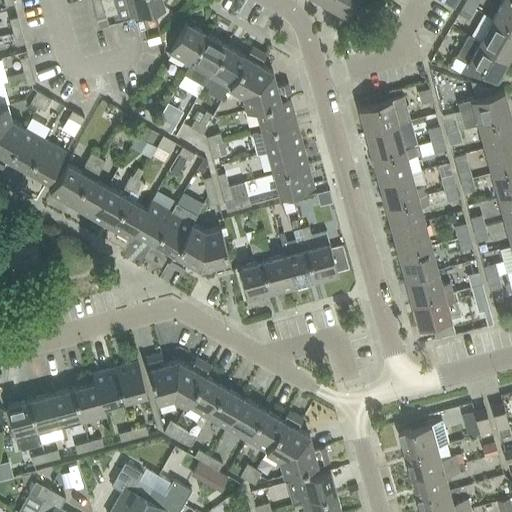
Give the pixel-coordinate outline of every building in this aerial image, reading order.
[(108,25),(104,13),(100,0),(98,0),(93,2),(99,27),(108,25)] [(162,0),(126,0),(131,16),(165,7),(162,0)] [(327,0),(326,3),(349,16),(357,0),(327,0)] [(465,0),(464,3),(474,8),(478,0),(465,0)] [(511,30),(511,1),(509,0),(502,0),(492,19),(511,30)] [(468,19),(474,8),(464,3),(458,13),(468,19)] [(13,32),(21,29),(17,16),(9,18),(13,32)] [(508,58),(511,51),(511,30),(492,19),(479,41),(508,58)] [(189,64),(207,33),(186,22),(169,52),(189,64)] [(16,45),(25,43),(21,29),(13,32),(16,45)] [(185,73),(178,85),(197,96),(204,84),(209,75),(227,45),(207,33),(189,64),(190,64),(185,73)] [(468,34),(455,56),(467,63),(461,74),(488,82),(491,77),(496,80),(508,58),(479,41),(468,34)] [(447,57),(453,44),(443,39),(436,52),(447,57)] [(247,56),(246,56),(227,45),(209,75),(229,87),(247,56)] [(242,94),(273,71),(260,64),(266,54),(252,46),(246,56),(247,56),(229,87),(242,94)] [(23,71),(32,69),(28,56),(20,58),(23,71)] [(27,84),(35,82),(32,69),(23,71),(27,84)] [(287,98),(287,97),(286,93),(290,92),(288,82),(277,85),(273,71),(242,94),(247,110),(256,107),(287,98)] [(421,104),(432,101),(428,88),(417,91),(421,104)] [(37,106),(44,94),(37,90),(30,102),(37,106)] [(471,99),(457,102),(464,127),(478,124),(510,115),(504,90),(471,99)] [(44,110),(51,98),(44,94),(37,106),(44,110)] [(397,123),(397,124),(410,120),(403,95),(359,108),(365,131),(397,123)] [(262,129),(296,119),(290,96),(287,97),(287,98),(256,107),(262,129)] [(0,127),(11,119),(7,104),(0,105),(0,127)] [(155,123),(160,116),(148,109),(143,116),(155,123)] [(76,131),(80,124),(84,117),(72,110),(68,117),(70,118),(66,125),(76,131)] [(199,122),(206,126),(213,114),(206,110),(199,122)] [(485,148),(511,140),(511,121),(510,115),(478,124),(485,148)] [(160,116),(155,123),(167,130),(171,123),(160,116)] [(455,119),(454,117),(443,120),(447,132),(458,129),(455,119)] [(8,158),(25,127),(11,119),(0,127),(0,166),(2,167),(8,158)] [(206,126),(199,122),(194,119),(190,126),(202,133),(206,126)] [(262,129),(252,131),(258,153),(268,151),(302,141),(296,119),(262,129)] [(401,138),(397,124),(397,123),(365,131),(372,156),(410,146),(408,137),(401,138)] [(430,140),(442,137),(438,125),(427,128),(430,140)] [(27,169),(45,138),(25,127),(8,158),(27,169)] [(450,144),(461,141),(458,129),(447,132),(450,144)] [(217,142),(222,140),(220,132),(206,136),(208,144),(217,141),(217,142)] [(434,153),(445,149),(442,137),(430,140),(434,153)] [(48,181),(65,150),(45,138),(27,169),(48,181)] [(212,157),(220,155),(226,153),(222,140),(217,142),(217,141),(208,144),(212,157)] [(491,172),(511,166),(511,140),(485,148),(491,172)] [(274,173),(308,164),(302,141),(268,151),(274,173)] [(411,172),(406,157),(416,154),(413,145),(410,146),(372,156),(378,181),(411,172)] [(190,160),(194,153),(182,146),(178,153),(190,160)] [(98,156),(98,155),(91,152),(80,170),(67,163),(49,193),(70,205),(88,174),(91,168),(98,156)] [(98,156),(91,168),(98,172),(105,160),(98,156)] [(280,196),(314,186),(308,164),(274,173),(280,196)] [(460,181),(471,178),(468,166),(457,169),(460,181)] [(498,197),(511,192),(511,166),(491,172),(498,197)] [(221,187),(229,185),(225,172),(217,174),(221,187)] [(422,184),(415,187),(411,172),(378,181),(385,205),(425,194),(422,184)] [(444,188),(455,185),(451,173),(440,176),(444,188)] [(90,216),(107,186),(88,174),(70,205),(90,216)] [(131,191),(138,178),(131,174),(124,186),(124,187),(121,193),(107,186),(90,216),(110,227),(127,197),(131,191)] [(206,191),(215,189),(211,176),(203,178),(206,191)] [(138,178),(131,191),(138,195),(145,182),(138,178)] [(460,181),(463,192),(474,189),(471,178),(460,181)] [(224,201),(232,198),(229,185),(221,187),(224,201)] [(448,202),(458,198),(459,198),(455,185),(444,188),(448,202)] [(210,205),(218,202),(215,189),(206,191),(210,205)] [(172,211),(171,211),(168,209),(170,206),(163,201),(165,198),(155,192),(146,208),(147,208),(134,230),(135,231),(154,242),(172,211)] [(504,221),(511,218),(511,192),(498,197),(504,221)] [(424,220),(420,206),(428,204),(425,194),(385,205),(392,229),(424,220)] [(147,208),(146,208),(127,197),(110,227),(130,239),(135,231),(134,230),(147,208)] [(191,223),(192,223),(197,214),(176,202),(171,211),(172,211),(154,242),(173,253),(191,223)] [(473,229),(484,226),(481,214),(470,217),(473,229)] [(398,254),(431,245),(424,220),(392,229),(398,254)] [(205,230),(192,223),(191,223),(173,253),(168,263),(182,271),(187,261),(200,268),(214,264),(217,275),(233,271),(220,226),(205,230)] [(457,237),(469,234),(465,223),(454,226),(457,237)] [(301,227),(304,241),(312,238),(309,225),(301,227)] [(473,229),(476,241),(488,238),(484,226),(473,229)] [(296,243),(304,241),(301,227),(293,229),(296,243)] [(460,250),(472,247),(469,234),(457,237),(460,250)] [(257,239),(260,253),(268,250),(265,237),(257,239)] [(252,255),(260,253),(257,239),(249,241),(252,255)] [(306,248),(316,282),(338,275),(329,241),(306,248)] [(405,278),(437,269),(431,245),(398,254),(405,278)] [(294,288),(316,282),(306,248),(284,254),(294,288)] [(271,294),(294,288),(284,254),(262,260),(271,294)] [(249,300),(271,294),(262,260),(239,266),(249,300)] [(486,278),(498,275),(494,262),(483,266),(486,278)] [(449,282),(441,284),(437,269),(405,278),(411,302),(444,293),(452,291),(449,282)] [(470,286),(482,282),(479,270),(467,273),(470,286)] [(486,278),(489,290),(501,287),(498,275),(486,278)] [(473,297),(485,294),(482,282),(470,286),(473,297)] [(452,291),(444,293),(411,302),(418,327),(451,318),(447,303),(455,301),(452,291)] [(173,397),(178,359),(164,363),(161,352),(145,356),(158,401),(173,397)] [(187,405),(204,374),(210,364),(196,356),(190,366),(178,359),(173,397),(187,405)] [(124,399),(147,393),(138,359),(115,365),(124,399)] [(102,405),(103,405),(124,399),(115,365),(92,372),(94,381),(96,381),(102,405)] [(207,416),(224,385),(204,374),(187,405),(207,416)] [(106,414),(103,405),(102,405),(96,381),(94,381),(74,387),(83,421),(106,414)] [(226,427),(244,397),(224,385),(207,416),(226,427)] [(61,426),(83,421),(74,387),(52,392),(61,426)] [(39,432),(61,426),(52,392),(30,398),(39,432)] [(246,439),(263,408),(244,397),(226,427),(246,439)] [(16,439),(39,432),(30,398),(7,405),(16,439)] [(489,406),(496,430),(508,427),(501,403),(489,406)] [(178,423),(176,422),(183,411),(173,406),(167,417),(170,419),(163,431),(171,435),(178,423)] [(266,450),(283,419),(263,408),(246,439),(266,450)] [(480,435),(491,432),(485,408),(473,411),(480,435)] [(279,458),(309,435),(297,427),(303,417),(289,409),(283,419),(266,450),(279,458)] [(404,455),(435,446),(448,443),(443,420),(398,432),(404,455)] [(171,435),(178,439),(185,427),(178,423),(171,435)] [(134,437),(148,433),(146,425),(132,429),(134,437)] [(121,440),(134,437),(132,429),(119,432),(121,440)] [(284,473),(329,461),(324,446),(313,449),(309,435),(279,458),(284,473)] [(90,449),(104,445),(101,437),(88,440),(90,449)] [(77,452),(90,449),(88,440),(75,444),(77,452)] [(410,477),(457,464),(455,455),(439,460),(435,446),(404,455),(410,477)] [(206,463),(210,455),(198,448),(194,456),(206,463)] [(46,460),(59,457),(57,449),(44,452),(46,460)] [(33,464),(46,460),(44,452),(31,456),(33,464)] [(218,469),(222,462),(210,455),(206,463),(218,469)] [(142,472),(135,467),(124,461),(111,484),(121,490),(108,511),(135,511),(151,486),(138,479),(142,472)] [(247,479),(254,467),(247,463),(240,475),(247,479)] [(416,498),(447,490),(444,477),(460,472),(457,464),(410,477),(416,498)] [(247,479),(254,483),(261,471),(254,467),(247,479)] [(292,504),(302,501),(336,492),(330,469),(296,478),(286,481),(292,504)] [(177,511),(186,497),(191,489),(172,479),(164,494),(151,486),(135,511),(177,511)] [(34,511),(67,511),(59,507),(65,497),(42,483),(35,494),(43,498),(34,511)] [(420,511),(452,511),(469,508),(466,499),(451,503),(447,490),(416,498),(420,511)] [(305,511),(341,511),(336,492),(302,501),(305,511)] [(511,499),(511,496),(497,501),(499,511),(511,511),(511,508),(511,506),(511,499)] [(257,511),(261,511),(271,509),(269,502),(255,505),(257,511)]
